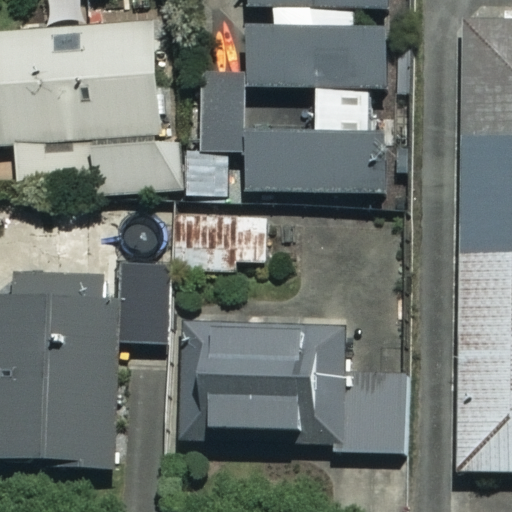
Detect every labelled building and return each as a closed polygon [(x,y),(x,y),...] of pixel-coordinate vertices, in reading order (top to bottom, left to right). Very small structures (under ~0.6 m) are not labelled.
[(94,29),(92,0),(57,0),(60,34),(2,38),(13,188),(108,181),(110,201),(192,195),(189,147),(177,148),(168,24),(94,29)] [(293,37),(260,36),(260,107),(331,107),(331,135),(265,134),(264,193),(408,194),(409,0),(260,0),(260,13),(294,13),(293,37)] [(511,30),(476,30),(470,478),(511,478),(511,30)] [(275,219),(186,220),(186,273),(276,271),(275,219)] [(106,288),(25,284),(23,324),(0,322),(0,465),(122,470),(129,309),(106,288)] [(301,447),(301,460),(413,457),(411,383),(356,384),(355,330),(192,334),(194,449),(301,447)]
